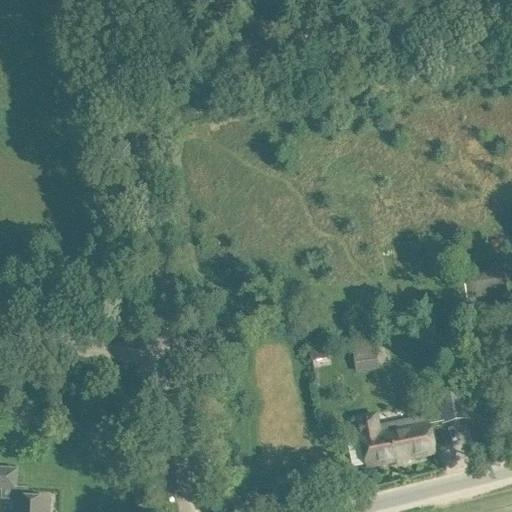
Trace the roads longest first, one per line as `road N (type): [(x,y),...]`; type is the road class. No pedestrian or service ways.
road 1 (unclassified): [(190,511),(173,393),(161,366),(137,354),(0,337)]
road 2 (track): [(161,366),(165,338),(128,111)]
road 3 (unclassified): [(342,511),(511,468)]
